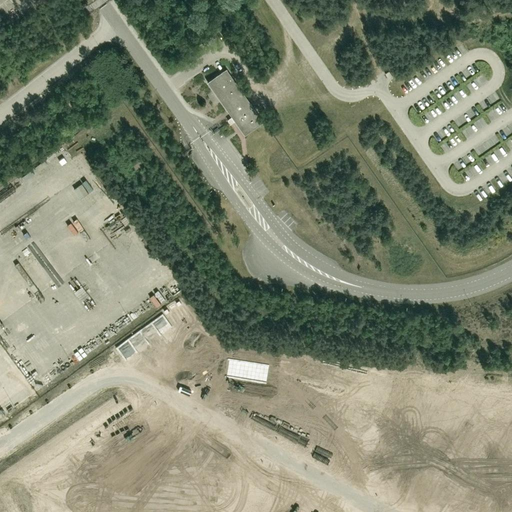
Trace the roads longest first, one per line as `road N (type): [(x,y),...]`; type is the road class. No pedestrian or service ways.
road 1 (track): [(141,376),(381,511)]
road 2 (unknown): [(115,215),(152,272),(0,389)]
road 3 (unclassified): [(198,144),(274,246),(321,278),(374,290)]
road 4 (unclassified): [(374,290),(295,251),(207,137)]
road 5 (unclassified): [(511,271),(448,292),(374,290)]
